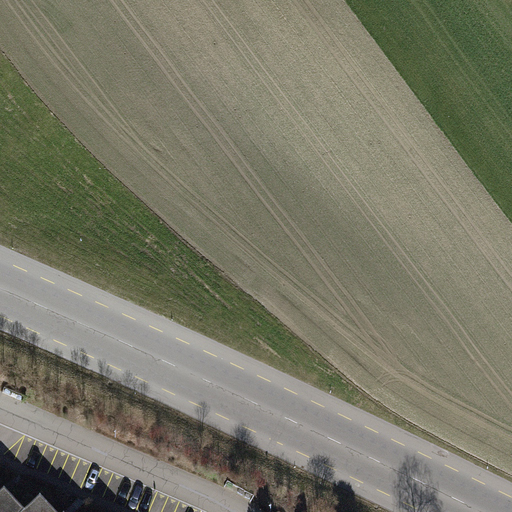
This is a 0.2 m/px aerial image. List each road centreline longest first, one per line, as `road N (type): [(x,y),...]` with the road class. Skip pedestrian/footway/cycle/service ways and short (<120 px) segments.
road 1 (secondary): [(0,290),(481,511)]
road 2 (residential): [(244,511),(0,407)]
